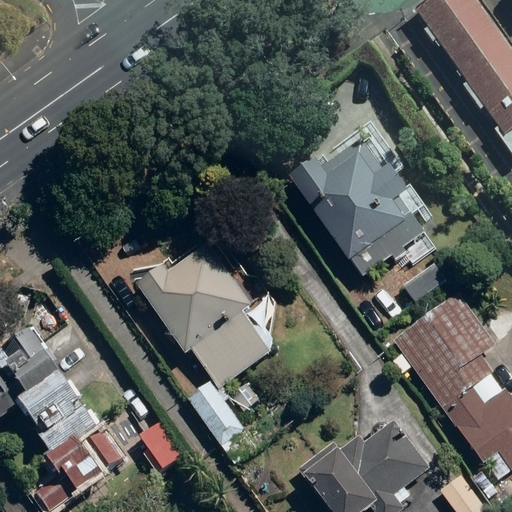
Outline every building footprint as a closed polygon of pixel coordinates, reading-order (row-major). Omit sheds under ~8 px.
[(511,38),(485,0),(434,0),(421,9),(435,28),(431,30),(511,156),(511,38)] [(409,270),(442,247),(410,199),(418,193),(398,164),(390,170),(371,141),(331,168),(326,160),(299,177),(369,280),(401,258),(409,270)] [(228,390),(280,354),(253,314),(259,310),(211,239),(146,283),(194,354),(201,349),(228,390)] [(454,283),(442,264),(405,288),(417,306),(454,283)] [(460,294),(397,343),(491,466),(505,455),(511,464),(511,396),(484,360),(501,347),(460,294)] [(51,464),(59,473),(37,491),(54,511),(82,487),(89,496),(133,459),(107,428),(110,426),(89,401),(94,397),(72,371),(76,368),(38,324),(0,355),(0,426),(1,428),(22,410),(60,456),(51,464)] [(218,384),(195,400),(240,464),(263,448),(218,384)] [(168,422),(147,435),(170,472),(191,459),(168,422)] [(302,472),(333,511),(379,511),(380,511),(407,511),(412,508),(401,495),(435,468),(400,424),(375,444),(368,436),(351,451),(342,440),(302,472)] [(472,476),(449,495),(462,511),(498,511),(500,511),(472,476)]
